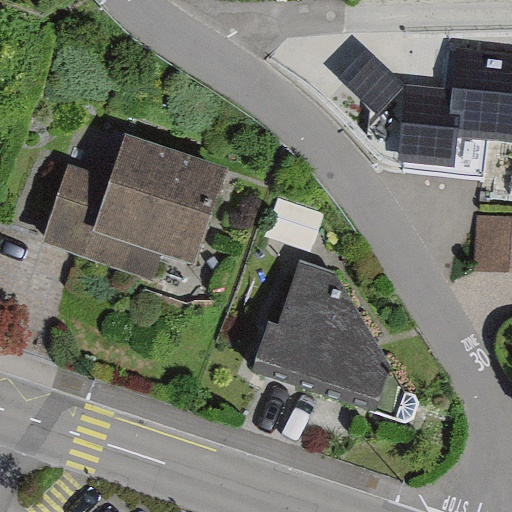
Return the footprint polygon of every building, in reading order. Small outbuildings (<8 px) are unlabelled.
[(381,57),(351,79),(379,116),(408,94),(381,57)] [(511,62),(470,59),(462,144),(511,149),(511,62)] [(118,186),(80,173),(52,250),(165,289),(173,266),(201,276),(234,182),(132,146),(118,186)] [(511,229),(486,228),(482,272),(511,275),(511,229)] [(347,277),(309,269),(275,377),(405,424),(412,398),(347,277)]
